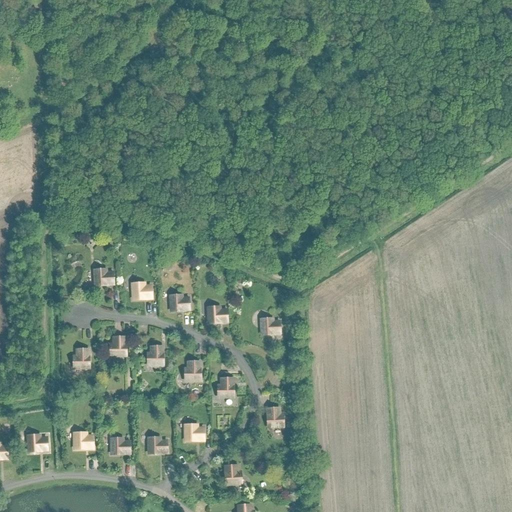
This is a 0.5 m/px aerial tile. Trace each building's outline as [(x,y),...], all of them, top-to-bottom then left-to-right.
[(105,270),(94,271),(95,287),(106,286),(106,285),(114,285),(113,274),(105,274),(105,270)] [(133,285),(133,301),(144,300),(144,299),(152,298),(151,288),(144,288),(143,284),(133,285)] [(171,296),(171,313),(182,312),(182,311),(189,310),(189,300),(182,300),(182,296),(171,296)] [(208,308),(209,324),(220,324),(220,323),(227,322),(226,311),(219,312),(219,308),(208,308)] [(272,319),(261,320),(262,336),(273,335),(273,334),(280,334),(279,323),(272,323),(272,319)] [(110,346),(110,357),(126,356),(126,345),(125,345),(124,338),(114,338),(114,346),(110,346)] [(147,355),(147,366),(163,365),(163,355),(162,355),(162,347),(151,347),(151,355),(147,355)] [(73,358),(73,369),(89,368),(89,357),(88,357),(88,350),(77,350),(77,358),(73,358)] [(184,370),(184,381),(200,381),(200,370),(199,370),(199,362),(188,363),(188,370),(184,370)] [(217,387),(218,398),(234,397),(233,387),(232,387),(232,379),(221,379),(221,387),(217,387)] [(268,417),(267,417),(267,428),(283,427),(283,416),(279,416),(278,409),(267,409),(268,417)] [(196,426),(185,426),(186,442),(196,442),(196,441),(204,440),(204,430),(196,430),(196,426)] [(85,434),(74,434),(75,450),(86,450),(85,449),(93,449),(93,438),(85,438),(85,434)] [(39,436),(28,437),(29,453),(40,452),(40,451),(47,450),(47,440),(39,440),(39,436)] [(148,439),(149,455),(160,455),(160,453),(167,453),(167,442),(159,442),(159,438),(148,439)] [(122,439),(111,439),(112,455),(122,455),(122,454),(130,454),(130,443),(122,443),(122,439)] [(236,466),(225,467),(226,474),(225,474),(225,485),(241,484),(241,473),(237,474),(236,466)]
